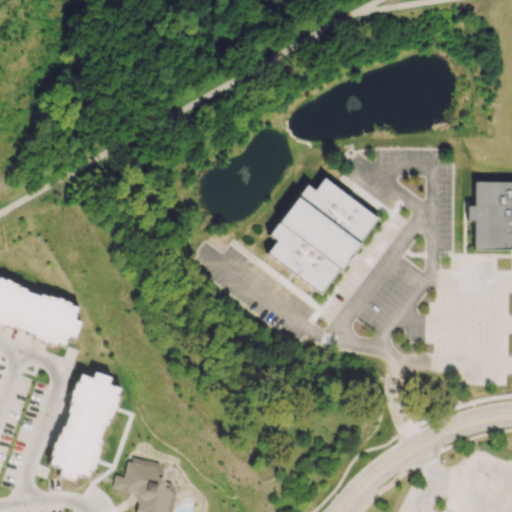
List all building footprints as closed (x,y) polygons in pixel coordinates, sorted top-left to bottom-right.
[(315,192),(324,179),(380,221),(324,297),(268,255),(278,242),(270,237),(308,186),(315,192)] [(474,183),(511,183),(511,250),(473,250),(474,223),(467,223),(467,205),(474,205),(474,183)] [(0,279),(78,305),(75,316),(82,319),(77,335),(70,333),(65,346),(0,324),(0,279)] [(49,465),(79,374),(90,378),(93,370),(110,376),(107,383),(120,387),(90,479),(78,475),(76,481),(59,476),(61,469),(49,465)] [(111,486),(114,474),(121,476),(127,460),(132,456),(157,462),(175,492),(169,511),(134,511),(137,503),(129,492),(111,486)]
